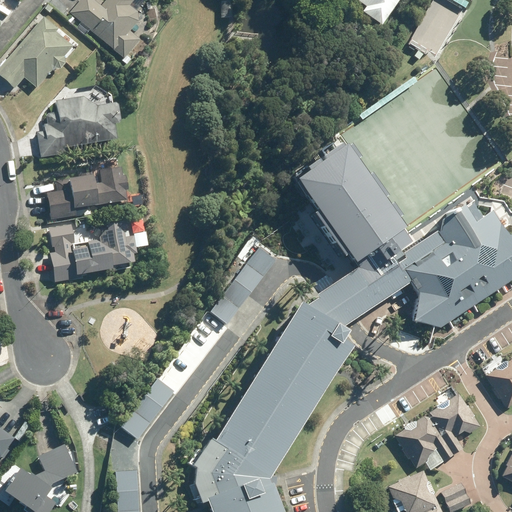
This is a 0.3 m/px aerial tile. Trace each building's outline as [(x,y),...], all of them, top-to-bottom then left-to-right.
[(124,2),(125,0),(99,0),(96,4),(91,0),(74,0),(66,10),(119,56),(135,37),(125,28),(133,19),(133,10),(124,2)] [(358,0),(366,6),(362,12),(382,26),(399,0),(358,0)] [(471,1),(469,0),(424,0),(401,40),(436,60),(471,1)] [(231,1),(220,2),(221,18),(231,18),(231,1)] [(47,4),(44,8),(49,13),(52,9),(47,4)] [(64,60),(76,46),(44,17),(0,67),(0,76),(14,89),(24,77),(36,87),(52,69),(59,69),(65,63),(64,60)] [(71,17),(67,21),(72,25),(76,21),(71,17)] [(55,101),(57,113),(45,115),(47,124),(44,124),(45,132),(36,133),(40,157),(65,153),(64,148),(116,140),(113,124),(117,124),(119,121),(117,105),(114,103),(95,106),(82,97),(55,101)] [(121,168),(100,171),(101,183),(93,184),(92,176),(55,181),(56,192),(47,193),(50,220),(75,217),(74,208),(126,201),(124,191),(127,190),(125,176),(122,176),(121,168)] [(145,209),(144,200),(137,201),(138,210),(145,209)] [(327,288),(315,296),(317,299),(306,306),(300,303),(193,473),(204,500),(206,499),(207,502),(210,511),(282,511),(272,485),(276,485),(276,477),(270,477),(352,347),(342,340),(347,332),(341,328),(350,322),(375,306),(409,283),(417,295),(412,322),(441,328),(511,280),(511,224),(504,229),(492,211),(483,217),(473,201),(442,221),(440,230),(423,241),(421,238),(388,260),(383,251),(349,274),(327,288)] [(388,212),(381,217),(386,224),(392,219),(388,212)] [(68,243),(71,243),(69,225),(46,229),(49,246),(52,246),(53,253),(49,253),(55,283),(82,278),(81,275),(111,269),(111,267),(113,266),(114,271),(129,268),(128,263),(134,262),(132,255),(136,254),(133,236),(124,238),(122,228),(118,228),(117,223),(106,225),(107,230),(103,231),(99,237),(99,241),(96,242),(95,240),(86,242),(87,247),(69,250),(68,243)] [(258,248),(209,312),(225,325),(275,261),(258,248)] [(486,377),(494,389),(492,390),(499,400),(500,399),(507,409),(511,405),(511,358),(506,362),(504,361),(495,368),(494,371),(486,377)] [(158,379),(121,428),(137,440),(173,391),(158,379)] [(473,417),(474,416),(468,406),(467,407),(458,394),(449,400),(446,400),(437,405),(436,409),(428,414),(427,417),(453,455),(463,449),(454,436),(463,431),(471,433),(480,427),(473,417)] [(395,436),(403,449),(401,450),(408,460),(409,459),(416,469),(426,461),(428,455),(435,450),(443,462),(453,455),(427,417),(423,417),(415,422),(413,421),(404,427),(403,431),(395,436)] [(14,439),(0,428),(0,458),(1,458),(3,459),(9,451),(7,449),(14,439)] [(24,507),(22,510),(25,511),(49,511),(54,505),(49,502),(46,508),(40,503),(50,488),(49,488),(51,484),(77,473),(64,445),(37,457),(44,472),(33,477),(29,474),(28,476),(18,469),(2,492),(24,507)] [(505,466),(506,467),(501,478),(511,482),(511,456),(510,456),(505,466)] [(423,470),(398,482),(399,483),(388,488),(393,500),(392,500),(396,511),(401,511),(405,511),(425,511),(439,506),(423,470)] [(138,511),(136,471),(115,472),(117,511),(138,511)] [(461,483),(440,493),(445,502),(466,493),(461,483)] [(466,493),(445,502),(449,511),(453,511),(471,504),(466,493)]
